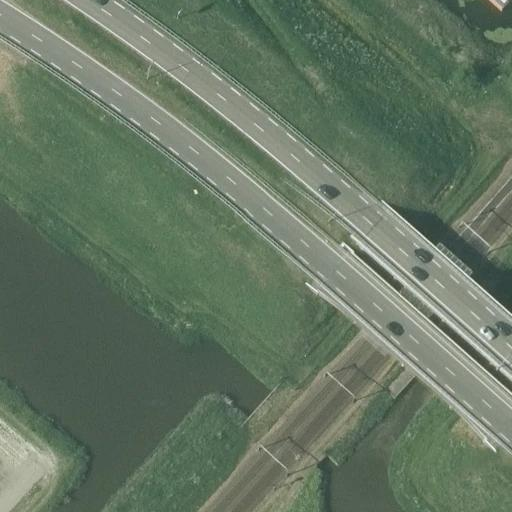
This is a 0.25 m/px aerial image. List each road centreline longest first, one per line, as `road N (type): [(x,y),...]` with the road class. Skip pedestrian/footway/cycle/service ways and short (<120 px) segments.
road 1 (primary): [(0,17),(211,166),(511,427)]
road 2 (primary): [(511,350),(179,65),(85,0)]
road 3 (track): [(185,511),(260,427),(296,371),(511,132)]
road 4 (track): [(296,371),(0,157)]
road 5 (track): [(271,511),(511,240)]
